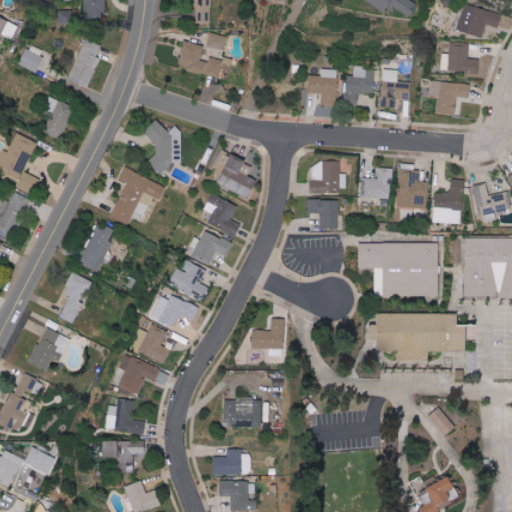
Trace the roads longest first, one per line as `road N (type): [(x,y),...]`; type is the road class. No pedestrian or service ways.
road 1 (residential): [(123,90),(285,136),(480,147),(497,139),(511,93)]
road 2 (residential): [(197,511),(180,445),(182,418),(265,246),(285,136)]
road 3 (residential): [(0,338),(123,90),(143,0)]
road 4 (residential): [(300,289),(324,382),(511,395)]
